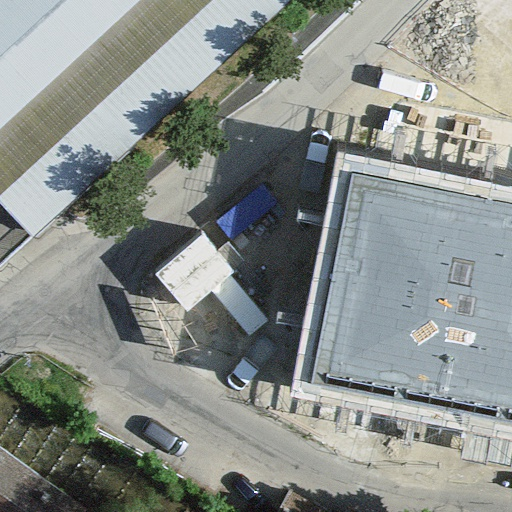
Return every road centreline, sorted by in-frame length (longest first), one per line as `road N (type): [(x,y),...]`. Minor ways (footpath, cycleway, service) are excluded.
road 1 (residential): [(34,298),(168,396),(315,460),(511,505)]
road 2 (residential): [(34,298),(287,103),(388,0)]
